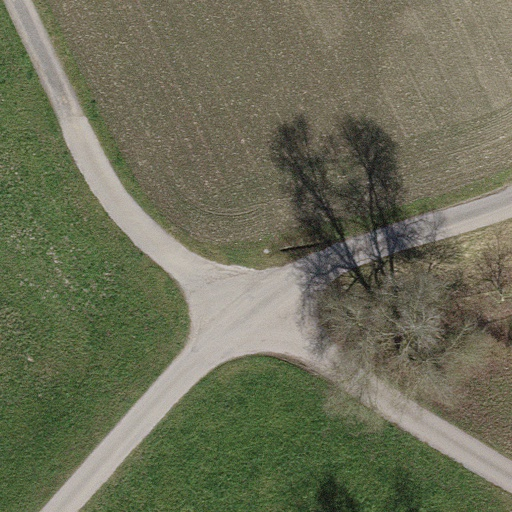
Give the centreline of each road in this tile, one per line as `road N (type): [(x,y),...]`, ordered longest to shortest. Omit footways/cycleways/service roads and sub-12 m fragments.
road 1 (track): [(18,0),(95,173),(160,261),(243,321)]
road 2 (track): [(243,321),(511,482)]
road 3 (track): [(243,321),(511,201)]
road 4 (track): [(70,511),(243,321)]
